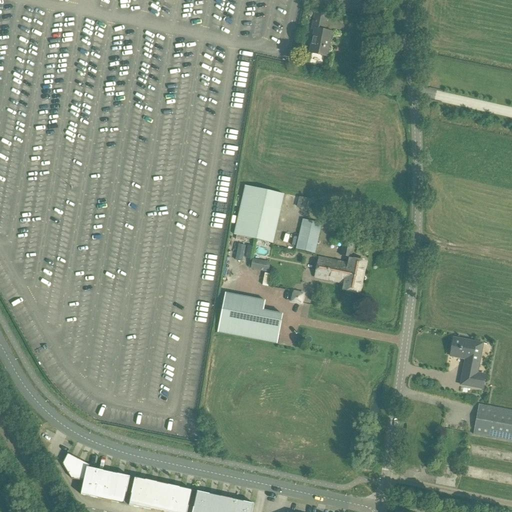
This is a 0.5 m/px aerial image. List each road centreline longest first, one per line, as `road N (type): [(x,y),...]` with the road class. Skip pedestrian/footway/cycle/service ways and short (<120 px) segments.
road 1 (tertiary): [(374,511),(382,505),(416,235),(411,0)]
road 2 (tertiary): [(374,511),(97,444),(35,401),(0,343)]
